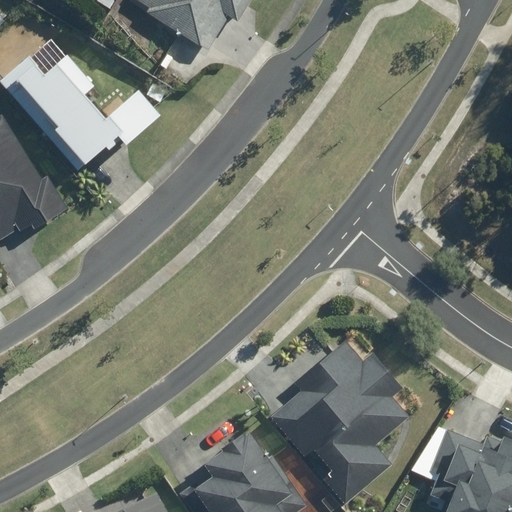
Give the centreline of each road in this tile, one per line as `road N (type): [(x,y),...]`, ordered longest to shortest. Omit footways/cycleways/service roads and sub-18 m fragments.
road 1 (tertiary): [(0,343),(85,285),(178,202),(283,80),(333,0)]
road 2 (tertiary): [(347,216),(270,301),(159,398),(0,491)]
road 3 (tertiary): [(489,0),(436,94),(347,216)]
road 4 (residential): [(347,216),(511,339)]
